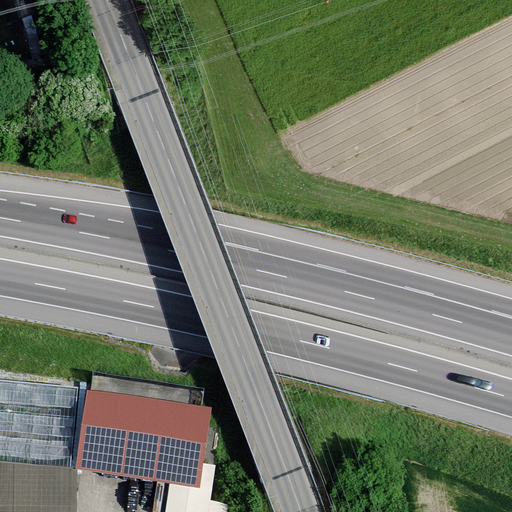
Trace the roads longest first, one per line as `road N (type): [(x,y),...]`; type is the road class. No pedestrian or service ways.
road 1 (tertiary): [(300,511),(106,0)]
road 2 (motorway): [(0,277),(328,347),(511,398)]
road 3 (motorway): [(511,336),(254,269)]
road 4 (motorway): [(511,326),(254,269)]
road 5 (motorway): [(254,269),(0,217)]
